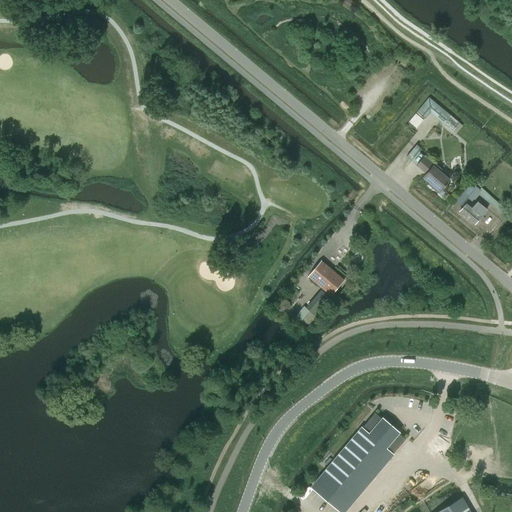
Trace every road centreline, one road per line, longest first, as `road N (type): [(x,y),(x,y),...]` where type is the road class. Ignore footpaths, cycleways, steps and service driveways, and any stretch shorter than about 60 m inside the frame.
road 1 (tertiary): [(511,285),(167,0)]
road 2 (unknown): [(199,511),(253,400),(293,358),(336,331),(416,315),(511,324)]
road 3 (tertiary): [(241,511),(276,432),(346,373),(406,362),(511,385)]
road 4 (unknown): [(511,120),(441,73),(428,52),(361,0)]
